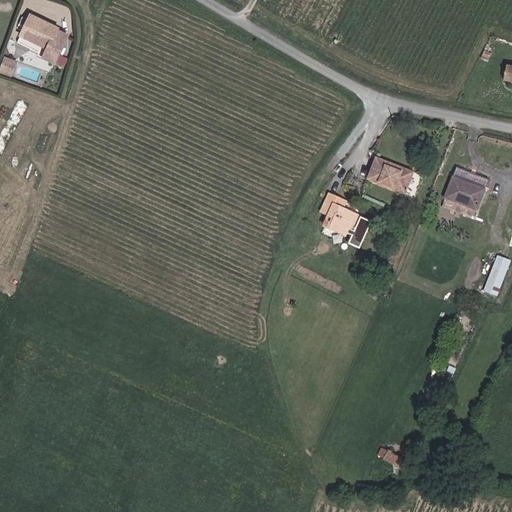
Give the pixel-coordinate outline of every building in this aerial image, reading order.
[(47,38),(45,44),(43,49),(61,57),(72,30),(60,24),(62,19),(35,8),(27,29),(47,38)] [(47,38),(27,29),(24,35),(45,44),(47,38)] [(17,68),(22,55),(11,51),(7,65),(17,68)] [(414,195),(424,175),(389,158),(380,178),(414,195)] [(484,213),(496,183),(465,171),(453,201),(484,213)] [(424,175),(414,195),(423,199),(432,180),(424,175)] [(339,189),(328,207),(333,210),(329,218),(356,233),(353,239),(363,246),(376,223),(347,206),(353,197),(339,189)] [(507,254),(495,247),(475,282),(487,289),(507,254)] [(385,457),(402,468),(407,459),(390,448),(385,457)]
